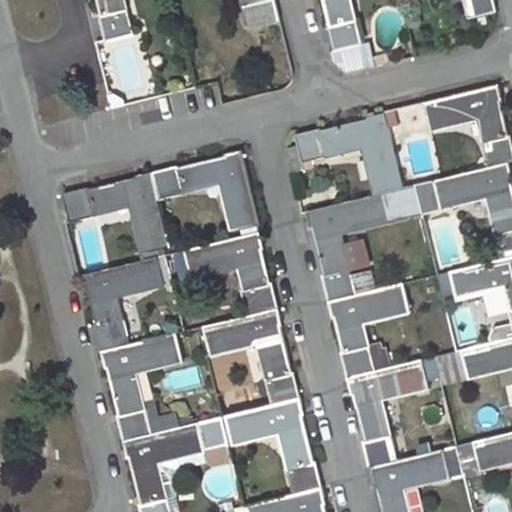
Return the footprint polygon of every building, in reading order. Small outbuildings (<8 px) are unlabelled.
[(100,0),(104,14),(101,15),(108,40),(136,33),(130,8),(127,8),(124,0),(100,0)] [(273,0),(271,1),(243,6),(250,29),(281,22),(276,0),(273,0)] [(334,64),(341,62),(343,66),(371,59),(362,20),(357,20),(351,0),(326,0),(332,25),(330,26),(336,51),(332,53),(334,64)] [(465,0),(471,18),(498,12),(494,0),(465,0)] [(501,85),(425,103),(432,130),(481,118),(486,141),(483,142),(491,168),(510,163),(511,162),(511,135),(510,135),(500,94),(502,94),(501,85)] [(299,145),(288,148),(292,173),(305,170),(303,163),(329,158),(328,155),(365,146),(373,183),(378,181),(380,195),(405,189),(386,114),(377,115),(378,118),(322,131),(322,128),(297,135),(299,145)] [(179,165),(154,171),(161,199),(185,194),(185,191),(221,183),(230,218),(234,216),(238,230),(261,224),(242,150),(234,151),(234,154),(179,167),(179,165)] [(491,168),(435,181),(441,204),(455,201),(456,205),(491,197),(499,233),(496,233),(504,258),(511,255),(511,177),(511,172),(511,170),(510,163),(491,168)] [(91,186),(65,193),(72,221),(97,215),(96,212),(132,204),(140,239),(145,239),(149,251),(166,247),(171,245),(161,199),(154,171),(144,173),(144,175),(92,189),(91,186)] [(324,275),(330,301),(359,294),(353,269),(351,270),(342,233),(377,225),(376,221),(388,218),(390,223),(443,210),(441,204),(435,181),(405,189),(380,195),(308,213),(310,223),(312,222),(325,275),(324,275)] [(262,232),(186,251),(192,278),(240,266),(246,290),(244,291),(251,315),(280,308),(274,283),(272,284),(262,243),(264,242),(262,232)] [(511,310),(511,311),(511,314),(511,255),(504,258),(451,272),(458,298),(508,287),(511,305),(511,310)] [(158,258),(83,275),(85,286),(88,285),(98,326),(96,327),(102,352),(130,345),(124,320),(122,320),(116,296),(164,284),(158,258)] [(458,298),(451,272),(439,274),(446,301),(458,298)] [(359,294),(330,301),(332,310),(335,310),(345,351),(343,352),(349,378),(377,371),(372,346),(369,346),(364,321),(412,309),(404,283),(359,294)] [(251,315),(205,327),(210,351),(225,347),(225,350),(260,342),(269,378),(267,378),(274,404),(302,397),(296,372),(293,373),(280,317),(282,316),(280,308),(251,315)] [(178,333),(130,345),(102,352),(104,362),(106,361),(120,416),(118,416),(124,441),(152,434),(146,409),(144,409),(135,372),(171,364),(170,361),(184,358),(178,333)] [(511,337),(462,350),(468,374),(482,370),(482,374),(511,366),(511,337)] [(437,357),(423,360),(429,380),(442,378),(437,357)] [(365,441),(371,466),(399,460),(393,435),(391,436),(383,398),(416,390),(415,386),(429,383),(429,380),(423,360),(377,371),(349,378),(351,387),(353,387),(367,441),(365,441)] [(302,397),(274,404),(226,415),(233,439),(246,435),(247,440),(282,431),(291,467),(289,468),(295,495),(324,488),(318,462),(315,462),(301,407),(304,406),(302,397)] [(224,417),(199,423),(205,446),(205,450),(230,443),(224,417)] [(152,434),(124,441),(126,451),(129,452),(142,505),(140,505),(141,511),(171,511),(168,498),(165,499),(157,462),(193,454),(193,449),(205,446),(199,423),(152,434)] [(511,432),(458,445),(464,469),(494,462),(495,466),(511,461),(511,432)] [(466,474),(464,469),(458,445),(445,449),(451,472),(453,478),(466,474)] [(438,476),(451,472),(445,449),(399,460),(371,466),(374,478),(377,478),(385,511),(409,511),(405,488),(439,479),(438,476)] [(295,495),(248,506),(249,511),(327,511),(323,497),(326,496),(324,488),(295,495)]
